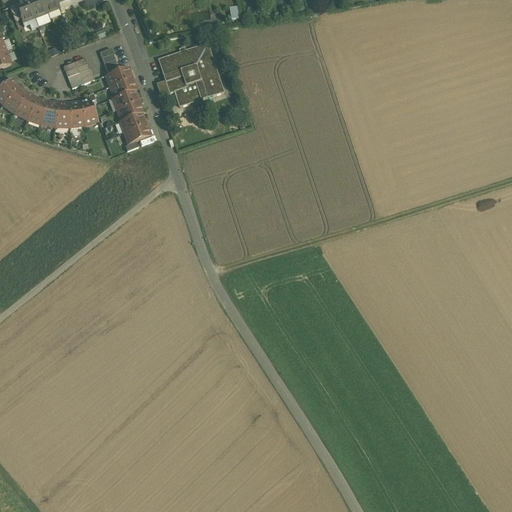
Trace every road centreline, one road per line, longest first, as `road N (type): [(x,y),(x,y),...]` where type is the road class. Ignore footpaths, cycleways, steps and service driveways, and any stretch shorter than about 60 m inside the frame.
road 1 (unclassified): [(357,511),(228,304),(182,182)]
road 2 (track): [(218,282),(511,192)]
road 3 (track): [(0,320),(182,182)]
road 4 (residential): [(182,182),(128,37)]
road 5 (residential): [(0,82),(128,37)]
